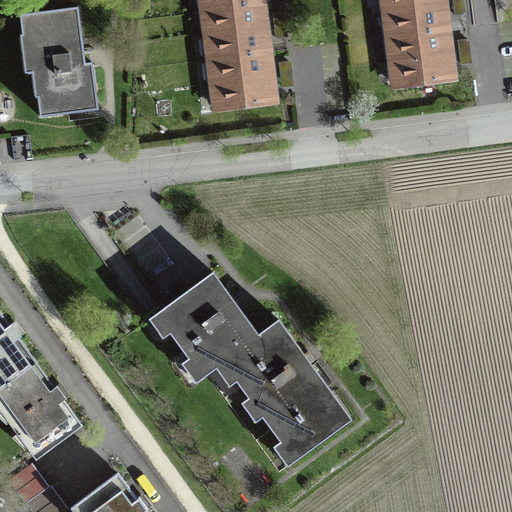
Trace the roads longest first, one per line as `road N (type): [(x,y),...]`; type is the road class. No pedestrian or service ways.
road 1 (residential): [(0,190),(511,129)]
road 2 (residential): [(198,511),(0,240)]
road 3 (unknown): [(72,182),(141,287)]
